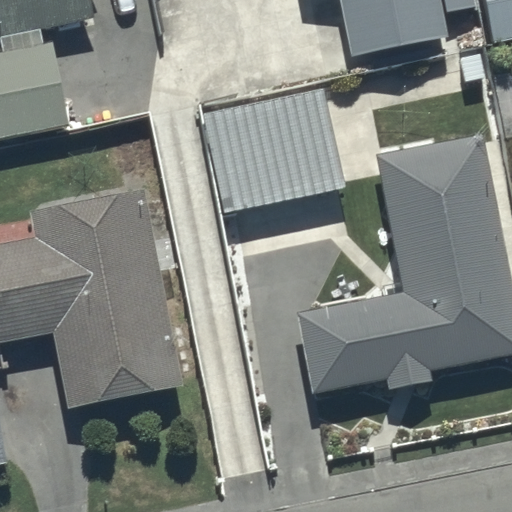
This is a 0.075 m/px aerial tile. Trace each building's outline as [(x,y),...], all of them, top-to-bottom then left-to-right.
[(0,0),(0,50),(2,59),(41,52),(38,38),(92,27),(86,0),(0,0)] [(444,0),(301,0),(306,19),(336,13),(349,76),(455,53),(444,0)] [(511,49),(511,0),(480,0),(494,53),(511,49)] [(0,149),(68,136),(51,52),(0,62),(0,149)] [(511,81),(490,86),(502,146),(511,144),(511,81)] [(343,198),(322,97),(200,123),(221,223),(343,198)] [(511,292),(509,293),(480,144),(375,165),(402,300),(366,307),(357,266),(310,276),(319,316),(294,321),(310,404),(385,389),(388,401),(431,392),(429,381),(511,364),(511,292)] [(183,398),(140,200),(30,220),(35,247),(0,253),(0,351),(54,342),(68,419),(183,398)]
